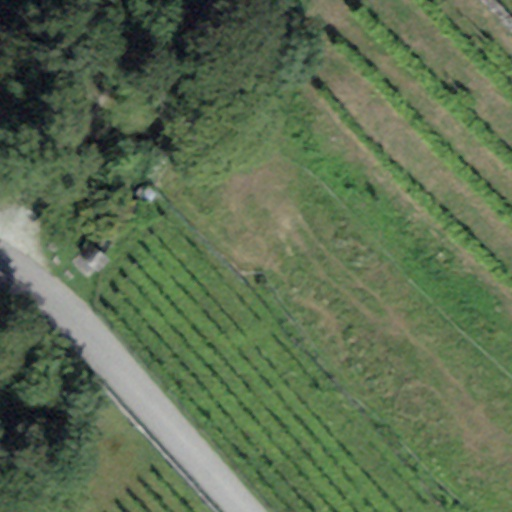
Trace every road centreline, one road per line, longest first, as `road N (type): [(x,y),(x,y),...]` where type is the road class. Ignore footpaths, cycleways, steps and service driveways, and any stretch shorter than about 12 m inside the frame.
road 1 (unclassified): [(0,252),(45,285),(246,511)]
road 2 (track): [(9,256),(109,40),(117,0)]
